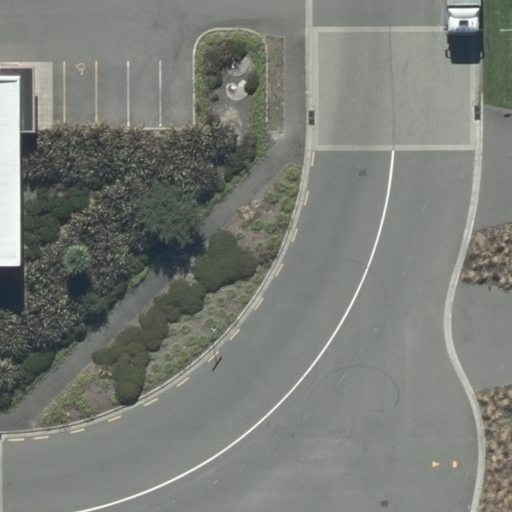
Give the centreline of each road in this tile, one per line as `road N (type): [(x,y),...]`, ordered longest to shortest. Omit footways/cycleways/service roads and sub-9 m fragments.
road 1 (unclassified): [(295,420),(350,332),(383,246),(388,0)]
road 2 (unclassified): [(73,511),(112,508),(214,472),(295,420)]
